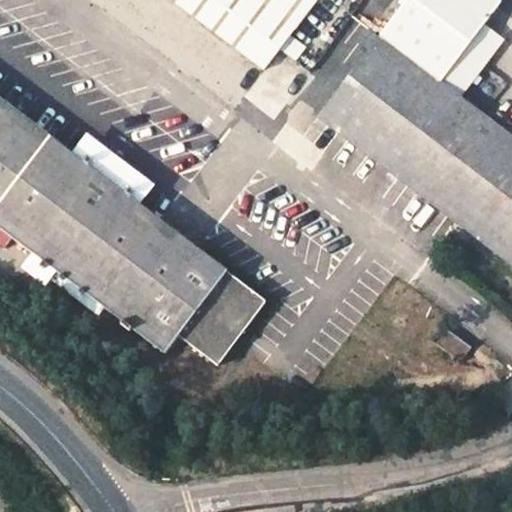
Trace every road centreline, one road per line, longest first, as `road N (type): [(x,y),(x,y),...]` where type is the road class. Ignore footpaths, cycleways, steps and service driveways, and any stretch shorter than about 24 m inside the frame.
road 1 (unknown): [(511,349),(447,288),(47,0)]
road 2 (residential): [(511,441),(379,478),(135,511)]
road 3 (tertiary): [(0,385),(81,465),(114,511)]
